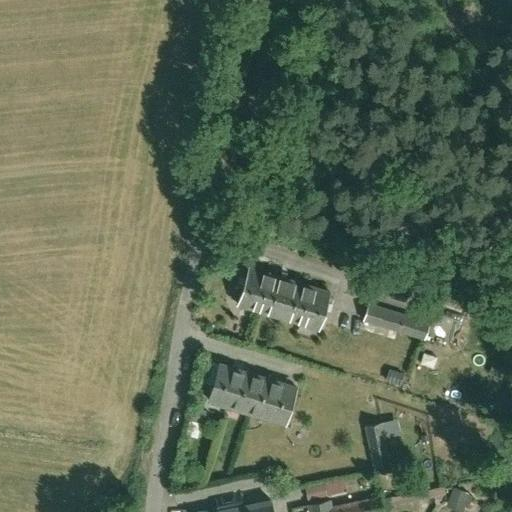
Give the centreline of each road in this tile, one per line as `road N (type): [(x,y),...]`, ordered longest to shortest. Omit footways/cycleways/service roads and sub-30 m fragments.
road 1 (residential): [(155,505),(205,227)]
road 2 (track): [(277,0),(205,227)]
road 3 (residential): [(279,511),(273,482),(155,505)]
